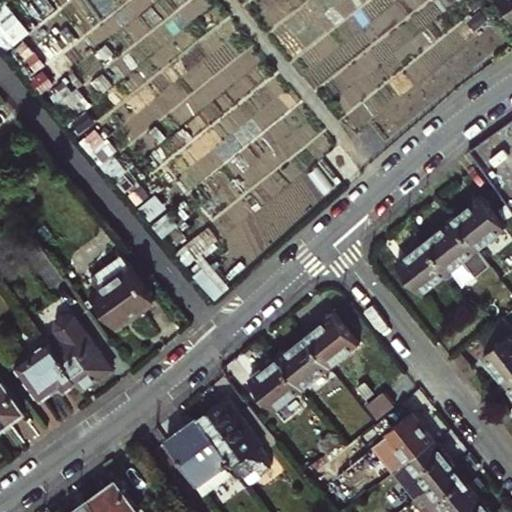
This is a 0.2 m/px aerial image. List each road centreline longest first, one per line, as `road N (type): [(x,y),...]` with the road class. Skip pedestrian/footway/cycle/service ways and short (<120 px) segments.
road 1 (residential): [(220,335),(0,73)]
road 2 (residential): [(326,238),(511,469)]
road 3 (tertiary): [(0,504),(220,335)]
road 4 (unknown): [(227,0),(393,177)]
road 5 (tertiary): [(326,238),(511,84)]
road 6 (tertiary): [(220,335),(326,238)]
